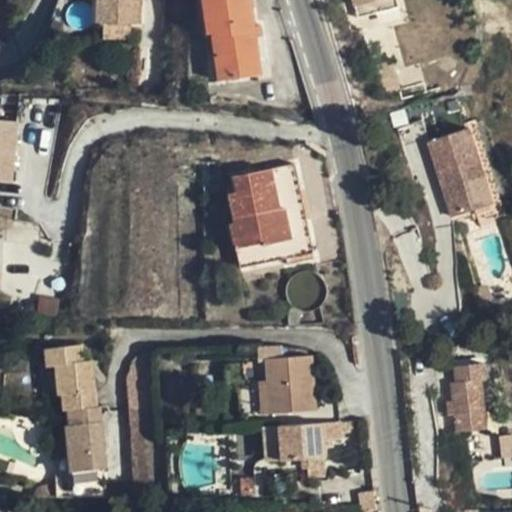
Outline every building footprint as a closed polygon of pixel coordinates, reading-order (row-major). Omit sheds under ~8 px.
[(104,23),(131,24),(139,24),(139,0),(99,0),(99,24),(104,23)] [(214,33),(217,60),(234,58),(236,78),(261,75),(256,36),(254,25),(250,0),(204,0),(209,33),(214,33)] [(396,0),(366,0),(354,3),(357,15),(398,5),(396,0)] [(131,38),(131,24),(104,23),(104,37),(131,38)] [(234,58),(217,60),(220,81),(236,78),(234,58)] [(9,118),(0,117),(0,148),(6,149),(9,118)] [(469,126),(428,139),(451,214),(493,201),(469,126)] [(232,223),(242,268),(314,253),(295,163),(235,176),(238,191),(231,192),(236,222),(232,223)] [(288,307),(288,326),(300,326),(301,311),(297,310),(295,308),(294,307),(288,307)] [(464,343),(447,347),(449,360),(465,357),(464,343)] [(60,395),(64,395),(94,392),(93,377),(87,378),(86,369),(91,368),(91,360),(83,361),(81,346),(47,348),(49,367),(57,366),(60,395)] [(267,380),(269,414),(317,411),(313,355),(283,357),(282,346),(258,347),(260,362),(266,362),(267,380)] [(131,374),(144,382),(156,382),(154,351),(141,352),(138,354),(133,359),(130,365),(129,371),(130,372),(131,374)] [(486,361),(455,365),(457,381),(452,382),(460,432),(490,427),(483,378),(488,377),(486,361)] [(262,414),(269,414),(267,380),(259,380),(262,414)] [(96,407),(94,392),(64,395),(65,410),(69,410),(96,407)] [(106,469),(104,445),(99,445),(98,437),(103,436),(100,407),(96,407),(69,410),(71,425),(67,425),(72,473),(106,469)] [(159,407),(131,409),(132,427),(160,426),(159,407)] [(307,474),(327,472),(324,440),(342,439),(341,421),(280,425),(283,461),(305,459),(307,474)] [(202,432),(203,440),(221,439),(220,431),(202,432)]
